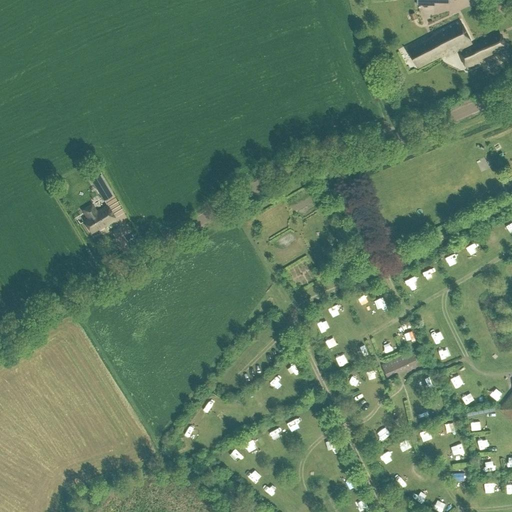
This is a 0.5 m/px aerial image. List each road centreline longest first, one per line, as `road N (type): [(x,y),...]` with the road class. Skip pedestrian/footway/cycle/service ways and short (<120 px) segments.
road 1 (tertiary): [(0,343),(286,167),(389,141),(511,90)]
road 2 (track): [(386,511),(293,321),(302,305),(363,272)]
road 3 (track): [(511,250),(368,335)]
road 4 (track): [(311,505),(300,466),(309,447),(372,413)]
road 5 (track): [(511,203),(402,258)]
